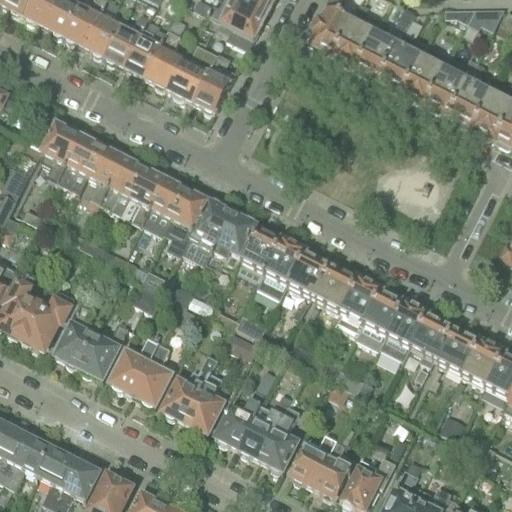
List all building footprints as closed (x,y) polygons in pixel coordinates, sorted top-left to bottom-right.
[(0,0),(0,3),(2,4),(0,7),(0,12),(10,18),(11,20),(17,23),(20,22),(23,23),(34,0),(0,0)] [(33,29),(42,34),(59,0),(34,0),(23,23),(25,25),(26,27),(31,30),(33,29)] [(60,43),(63,44),(79,12),(69,7),(73,0),(59,0),(42,34),(52,39),(53,41),(58,44),(60,43)] [(139,0),(158,9),(162,1),(159,0),(139,0)] [(225,0),(224,3),(264,24),(275,0),(225,0)] [(330,0),(326,11),(330,13),(332,9),(334,5),(336,6),(337,6),(340,0),(330,0)] [(73,49),(83,54),(107,7),(98,2),(90,18),(79,12),(63,44),(65,45),(66,48),(71,50),(73,49)] [(220,30),(230,35),(252,47),(264,24),(224,3),(217,16),(200,7),(195,17),(220,30)] [(169,5),(165,14),(176,20),(181,11),(169,5)] [(100,63),(103,65),(119,33),(110,28),(118,12),(107,7),(83,54),(92,59),(93,62),(97,64),(100,63)] [(363,21),(367,14),(360,10),(356,17),(363,21)] [(317,26),(305,50),(319,57),(319,60),(331,66),(350,29),(355,20),(340,13),(340,14),(336,12),(332,20),(324,16),(318,26),(317,26)] [(331,66),(354,78),(373,43),(380,29),(363,21),(356,17),(355,20),(350,29),(331,66)] [(459,18),(459,27),(467,32),(473,18),(459,18)] [(473,18),(467,32),(477,37),(478,36),(487,18),(473,18)] [(511,21),(507,18),(495,40),(506,46),(511,35),(511,21)] [(113,70),(124,75),(148,28),(138,22),(130,38),(119,33),(103,65),(105,66),(106,68),(111,71),(113,70)] [(175,25),(168,38),(178,42),(184,30),(175,25)] [(148,28),(124,75),(132,80),(133,82),(138,85),(140,84),(143,85),(159,53),(166,41),(156,36),(158,33),(148,28)] [(220,30),(218,35),(227,41),(230,35),(220,30)] [(246,59),(252,47),(230,35),(227,41),(224,47),(246,59)] [(373,43),(354,78),(366,84),(370,83),(379,87),(403,41),(396,38),(393,36),(386,50),(373,43)] [(162,95),(166,97),(182,66),(171,60),(180,43),(178,42),(168,38),(168,37),(159,53),(143,85),(153,90),(154,93),(160,96),(162,95)] [(403,41),(379,87),(387,92),(389,96),(401,102),(419,67),(420,64),(426,53),(415,47),(410,45),(403,41)] [(182,66),(166,97),(172,100),(172,103),(179,106),(181,105),(192,110),(215,63),(205,58),(194,52),(186,68),(182,66)] [(419,67),(401,102),(424,114),(443,79),(450,65),(436,59),(434,58),(426,53),(420,64),(419,67)] [(215,63),(192,110),(202,116),(203,118),(208,121),(211,120),(214,122),(235,80),(224,75),(228,68),(216,62),(215,63)] [(443,79),(424,114),(438,121),(440,119),(449,124),(469,85),(476,71),(471,68),(469,67),(468,67),(465,73),(450,65),(443,79)] [(469,85),(449,124),(458,128),(458,132),(471,138),(489,102),(476,96),(479,90),(474,88),(469,85)] [(471,138),(494,150),(511,116),(511,92),(510,97),(495,90),(489,102),(471,138)] [(0,121),(1,122),(2,120),(10,124),(16,112),(0,104),(0,121)] [(511,155),(511,116),(494,150),(507,157),(510,155),(511,155)] [(24,146),(41,156),(53,132),(36,123),(24,146)] [(45,149),(38,162),(43,164),(40,170),(51,175),(45,185),(56,191),(80,145),(70,139),(68,137),(64,135),(61,135),(54,131),(45,149)] [(80,145),(56,191),(61,194),(70,193),(71,191),(81,196),(86,186),(101,155),(98,154),(96,151),(93,149),(89,149),(80,145)] [(87,207),(99,213),(123,166),(112,161),(111,158),(107,156),(103,156),(101,155),(86,186),(96,191),(87,207)] [(123,166),(99,213),(107,217),(110,219),(120,224),(129,208),(144,177),(140,175),(138,173),(134,171),(131,171),(123,166)] [(11,176),(5,187),(22,195),(27,184),(11,176)] [(129,208),(120,224),(130,229),(143,235),(166,189),(155,183),(153,180),(149,178),(146,178),(144,177),(129,208)] [(22,195),(5,187),(0,199),(0,202),(15,210),(22,195)] [(166,189),(143,235),(164,246),(164,245),(187,199),(183,197),(181,194),(177,192),(174,193),(166,189)] [(187,199),(164,245),(170,248),(165,258),(181,266),(183,262),(209,211),(197,205),(196,202),(192,200),(189,200),(187,199)] [(0,202),(0,234),(2,236),(8,224),(15,210),(0,202)] [(209,211),(183,262),(192,267),(207,274),(224,241),(233,223),(230,221),(231,220),(230,219),(229,221),(222,217),(223,216),(222,215),(221,216),(218,215),(218,213),(213,211),(211,211),(209,211)] [(23,223),(22,225),(36,232),(37,230),(38,228),(40,223),(26,217),(23,223)] [(37,230),(36,232),(48,238),(49,236),(50,234),(54,227),(41,221),(40,223),(38,228),(37,230)] [(224,241),(207,274),(219,281),(221,277),(233,282),(234,280),(238,273),(258,236),(257,236),(257,235),(253,233),(252,231),(247,228),(245,229),(243,228),(243,226),(242,226),(241,227),(234,223),(235,222),(234,222),(233,223),(224,241)] [(8,227),(0,242),(0,248),(8,252),(18,232),(19,230),(9,225),(8,227)] [(258,292),(262,283),(279,250),(269,245),(268,241),(258,236),(238,273),(234,280),(258,292)] [(73,239),(68,249),(79,254),(79,253),(84,245),(73,239)] [(79,254),(99,264),(100,264),(100,263),(100,262),(101,260),(103,257),(104,255),(84,245),(79,253),(79,254)] [(279,309),(286,295),(304,259),(281,248),(279,250),(262,283),(258,292),(255,297),(279,309)] [(511,266),(511,248),(508,255),(505,254),(499,264),(510,270),(511,266)] [(99,264),(99,265),(121,276),(122,274),(125,268),(114,262),(103,257),(101,260),(100,262),(100,263),(100,264),(99,264)] [(286,295),(313,309),(329,276),(316,269),(315,265),(310,262),(305,264),(303,263),(305,260),(304,259),(286,295)] [(122,274),(121,276),(131,282),(136,273),(125,268),(122,274)] [(0,310),(8,296),(15,281),(16,280),(0,271),(0,310)] [(97,271),(92,280),(119,294),(124,285),(97,271)] [(313,309),(339,322),(357,287),(357,286),(355,289),(352,288),(352,284),(347,281),(342,283),(329,276),(313,309)] [(18,346),(20,347),(39,309),(29,304),(33,295),(30,293),(34,286),(23,280),(6,314),(7,315),(0,328),(0,336),(8,341),(7,343),(17,348),(18,346)] [(334,332),(357,344),(380,298),(357,287),(339,322),(334,332)] [(155,288),(151,297),(161,302),(165,293),(155,288)] [(165,293),(161,302),(167,305),(169,306),(172,308),(178,296),(173,293),(168,291),(167,290),(165,293)] [(131,309),(143,316),(152,300),(139,293),(131,309)] [(357,344),(355,347),(378,359),(379,358),(402,313),(392,308),(391,304),(385,301),(381,302),(379,301),(381,299),(380,298),(357,344)] [(39,309),(20,347),(22,348),(21,350),(30,355),(31,352),(43,359),(58,331),(60,332),(69,314),(73,306),(60,299),(56,307),(53,305),(48,314),(39,309)] [(152,300),(143,316),(155,322),(163,305),(152,300)] [(192,302),(187,313),(204,321),(207,322),(209,321),(211,318),(211,315),(211,312),(209,311),(192,302)] [(291,322),(299,326),(307,309),(303,307),(299,315),(296,313),(291,322)] [(379,358),(402,370),(409,358),(425,325),(427,322),(403,310),(402,313),(379,358)] [(76,376),(78,377),(94,346),(99,335),(100,333),(86,326),(91,318),(81,313),(54,364),(64,370),(67,373),(72,376),(76,376)] [(313,314),(309,322),(313,325),(318,316),(313,314)] [(180,315),(173,331),(194,341),(202,326),(180,315)] [(211,325),(210,327),(225,335),(230,325),(215,318),(212,323),(211,325)] [(239,328),(236,336),(251,343),(257,331),(242,323),(239,328)] [(431,369),(434,371),(435,370),(437,371),(445,356),(440,353),(449,337),(438,332),(437,328),(432,325),(428,326),(425,325),(409,358),(420,364),(418,367),(429,373),(431,369)] [(94,346),(78,377),(80,378),(81,381),(87,384),(91,383),(101,389),(128,336),(118,332),(113,342),(99,335),(94,346)] [(434,371),(461,385),(479,349),(477,351),(475,350),(474,347),(469,344),(465,345),(449,337),(440,353),(445,356),(437,371),(435,370),(434,371)] [(257,353),(232,340),(227,350),(252,363),(257,353)] [(123,400),(132,404),(159,352),(147,346),(138,364),(126,358),(108,392),(111,394),(113,397),(118,400),(123,400)] [(461,385),(484,396),(503,361),(479,349),(461,385)] [(295,351),(289,363),(311,375),(317,363),(295,351)] [(159,352),(132,404),(141,409),(143,413),(148,415),(153,415),(154,416),(163,398),(172,381),(161,375),(169,358),(169,357),(159,352)] [(484,396),(507,408),(511,398),(511,368),(511,369),(502,364),(503,361),(484,396)] [(317,363),(311,375),(333,386),(339,374),(317,363)] [(174,426),(184,431),(211,380),(210,380),(214,370),(203,365),(189,392),(178,386),(161,419),(164,421),(165,424),(171,427),(174,426)] [(414,385),(422,389),(428,378),(420,374),(414,385)] [(436,376),(427,393),(435,397),(439,389),(436,387),(440,379),(436,376)] [(211,380),(184,431),(195,437),(196,439),(201,442),(204,442),(207,443),(224,410),(213,404),(222,386),(211,380)] [(347,382),(340,394),(356,402),(362,390),(347,382)] [(459,388),(450,405),(458,409),(462,401),(459,399),(463,391),(459,388)] [(362,390),(356,402),(364,407),(371,394),(362,390)] [(227,453),(237,458),(268,397),(257,391),(242,420),(231,414),(214,447),(218,448),(219,451),(223,453),(227,453)] [(333,392),(327,404),(341,412),(347,399),(333,392)] [(503,418),(511,422),(511,398),(507,408),(508,409),(503,418)] [(259,415),(237,458),(240,460),(241,462),(245,465),(249,464),(259,470),(292,406),(291,406),(281,401),(277,409),(276,408),(270,420),(260,415),(259,415)] [(294,402),(259,470),(270,475),(271,478),(275,480),(279,480),(282,481),(298,449),(287,443),(299,420),(298,420),(304,407),(294,402)] [(447,423),(439,439),(457,448),(465,433),(447,423)] [(0,490),(2,492),(3,491),(27,444),(18,439),(13,435),(9,434),(3,431),(0,437),(0,490)] [(336,449),(312,496),(322,502),(323,504),(328,507),(331,506),(335,508),(354,472),(339,464),(353,437),(345,433),(340,441),(336,449)] [(25,480),(37,486),(52,457),(48,454),(44,451),(38,450),(27,444),(3,491),(2,492),(0,497),(0,509),(4,511),(12,497),(15,499),(25,480)] [(298,467),(288,485),(292,486),(293,489),(299,492),(302,491),(312,496),(335,450),(324,444),(318,455),(307,449),(304,454),(298,467)] [(398,444),(391,459),(398,463),(406,448),(398,444)] [(469,445),(463,457),(479,465),(485,454),(469,445)] [(439,446),(433,457),(441,461),(447,450),(439,446)] [(479,465),(473,477),(482,482),(494,459),(485,454),(479,465)] [(55,511),(77,469),(67,464),(62,460),(56,459),(52,457),(37,486),(50,493),(41,511),(55,511)] [(357,475),(348,492),(339,510),(342,511),(341,511),(369,511),(378,495),(382,497),(395,472),(383,466),(377,477),(361,468),(358,475),(357,475)] [(77,469),(55,511),(69,511),(73,504),(84,510),(99,481),(97,480),(92,476),(87,474),(77,469)] [(414,511),(422,497),(413,493),(418,484),(404,477),(395,495),(396,496),(387,511),(414,511)] [(107,485),(97,502),(92,511),(121,511),(129,496),(127,495),(126,492),(121,490),(117,490),(107,485)] [(422,497),(414,511),(444,511),(451,501),(437,494),(433,503),(422,497)] [(160,511),(151,507),(151,506),(147,504),(144,504),(139,501),(133,511),(160,511)]
